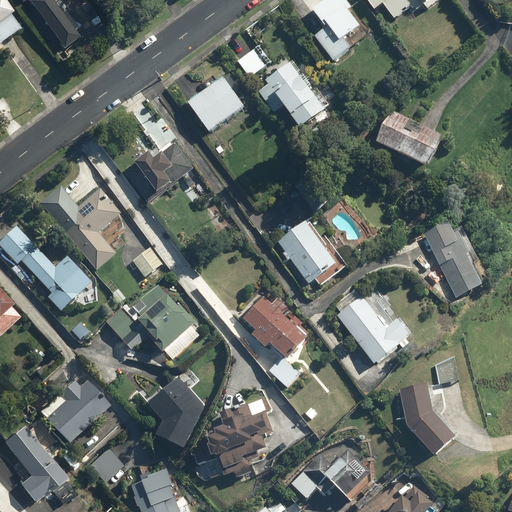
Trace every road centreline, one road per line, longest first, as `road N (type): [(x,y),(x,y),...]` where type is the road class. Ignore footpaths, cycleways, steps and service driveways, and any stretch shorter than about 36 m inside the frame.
road 1 (unknown): [(143,66),(310,300),(325,298),(377,255),(417,246)]
road 2 (unknown): [(70,119),(263,386),(280,430)]
road 3 (residential): [(233,0),(0,172)]
